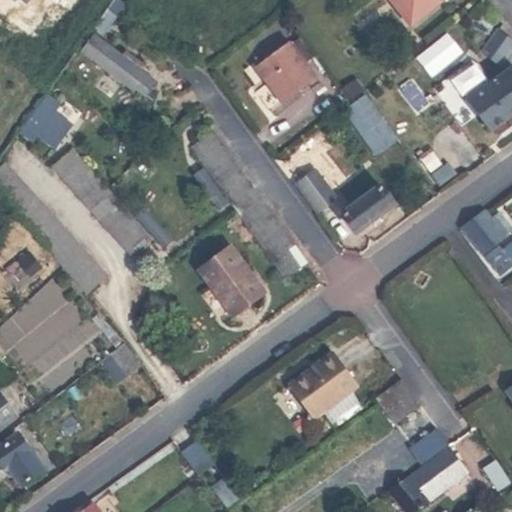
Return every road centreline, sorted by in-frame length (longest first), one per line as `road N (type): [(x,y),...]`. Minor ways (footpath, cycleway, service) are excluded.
road 1 (residential): [(352,288),(45,511)]
road 2 (residential): [(192,74),(352,288)]
road 3 (residential): [(511,171),(352,288)]
road 4 (residential): [(352,288),(458,430)]
